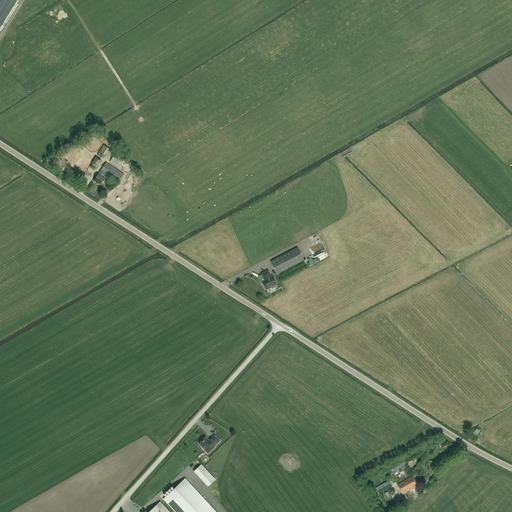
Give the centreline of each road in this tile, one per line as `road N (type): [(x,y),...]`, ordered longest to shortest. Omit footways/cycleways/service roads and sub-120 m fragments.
road 1 (unclassified): [(279,324),(0,143)]
road 2 (unclassified): [(511,468),(279,324)]
road 3 (unclassified): [(113,511),(279,324)]
